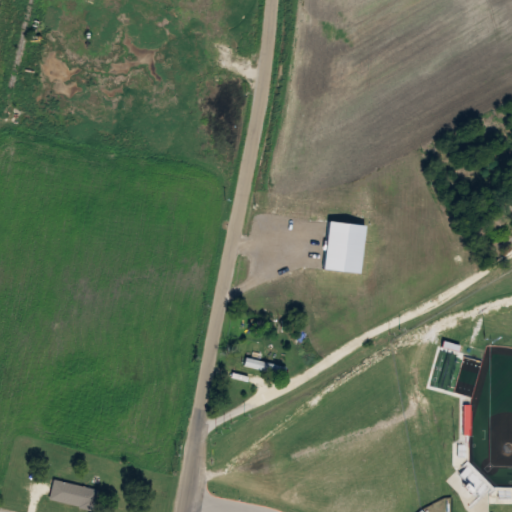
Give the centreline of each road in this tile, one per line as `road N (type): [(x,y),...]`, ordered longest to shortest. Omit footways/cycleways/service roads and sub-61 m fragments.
road 1 (residential): [(182,511),(261,114),(273,0)]
road 2 (residential): [(195,436),(511,256)]
